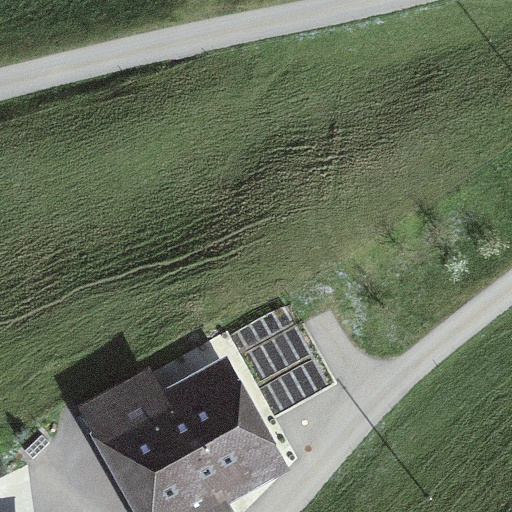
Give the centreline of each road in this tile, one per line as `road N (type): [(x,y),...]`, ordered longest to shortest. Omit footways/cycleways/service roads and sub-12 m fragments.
road 1 (unclassified): [(368,0),(0,83)]
road 2 (track): [(511,278),(314,423)]
